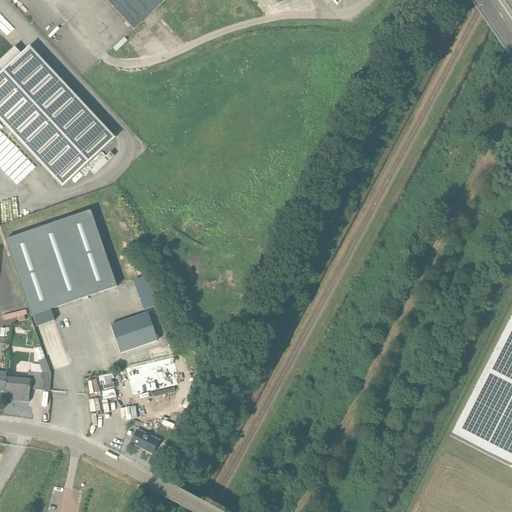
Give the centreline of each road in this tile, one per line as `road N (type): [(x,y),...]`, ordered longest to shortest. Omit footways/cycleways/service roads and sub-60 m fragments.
road 1 (unknown): [(0,183),(30,197),(84,190),(121,162),(126,143),(98,99),(0,4)]
road 2 (unknown): [(64,511),(80,445),(76,372),(111,336),(102,303)]
road 3 (unclassified): [(206,511),(80,445),(0,426)]
